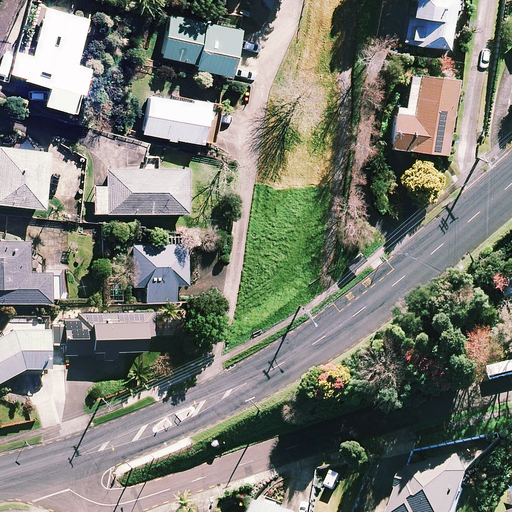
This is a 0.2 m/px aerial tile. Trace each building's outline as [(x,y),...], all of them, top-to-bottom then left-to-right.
[(451,0),(407,0),(404,44),(448,47),(451,0)] [(89,15),(46,4),(34,54),(18,50),(12,73),(50,82),(45,101),(74,108),(84,67),(76,65),(89,15)] [(240,25),(171,13),(162,59),(232,71),(240,25)] [(453,78),(402,71),(397,106),(386,105),(381,145),(444,153),(453,78)] [(216,140),(220,106),(209,104),(210,99),(149,91),(144,131),(216,140)] [(58,170),(59,148),(0,143),(0,199),(45,203),(47,169),(58,170)] [(188,164),(96,165),(96,211),(189,210),(188,164)] [(29,266),(28,234),(0,235),(0,297),(66,294),(64,264),(29,266)] [(189,283),(188,242),(131,242),(132,284),(146,284),(146,301),(176,300),(176,283),(189,283)] [(183,311),(136,308),(136,313),(67,310),(65,352),(115,355),(116,343),(145,345),(146,331),(182,333),(183,311)] [(49,323),(16,322),(0,332),(0,376),(28,361),(48,361),(49,323)] [(460,511),(468,472),(461,457),(402,469),(392,511),(460,511)] [(511,511),(511,488),(502,492),(507,511),(511,511)] [(296,511),(258,500),(253,511),(296,511)]
